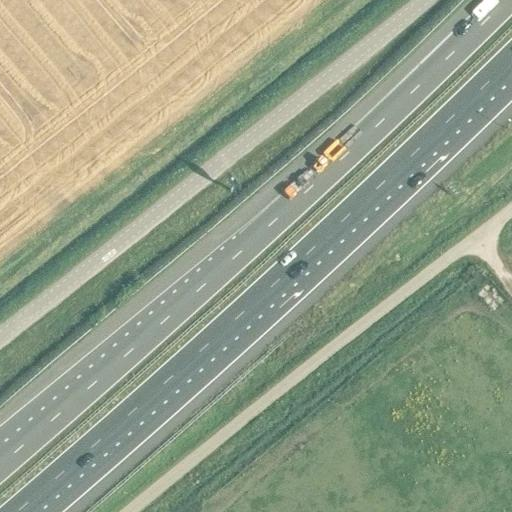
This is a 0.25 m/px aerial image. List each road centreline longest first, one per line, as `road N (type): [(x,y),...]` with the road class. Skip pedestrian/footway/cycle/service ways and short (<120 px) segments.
road 1 (motorway): [(503,0),(387,118),(0,464)]
road 2 (motorway): [(17,511),(511,58)]
road 3 (unclassified): [(0,339),(413,0)]
road 4 (unclassified): [(141,511),(466,239)]
